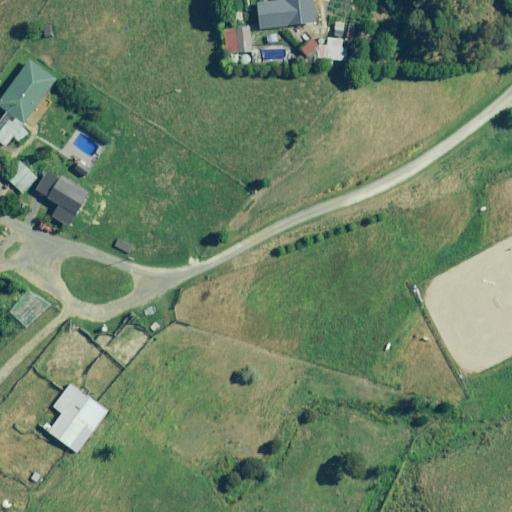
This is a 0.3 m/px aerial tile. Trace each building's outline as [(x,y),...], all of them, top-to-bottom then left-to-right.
[(307,24),(304,0),(277,0),(278,1),(259,3),(261,29),(307,24)] [(253,51),(251,28),(225,30),(228,53),(253,51)] [(321,44),(313,35),(299,49),(306,58),(321,44)] [(349,48),(321,44),(319,57),(348,60),(349,48)] [(58,79),(31,60),(0,102),(0,104),(8,111),(0,122),(0,132),(0,133),(0,132),(0,141),(7,146),(14,136),(22,142),(29,131),(23,127),(58,79)] [(93,168),(81,161),(76,169),(87,177),(93,168)] [(38,178),(24,164),(10,179),(24,193),(38,178)] [(109,411),(72,384),(55,407),(64,413),(51,432),(80,453),(109,411)]
